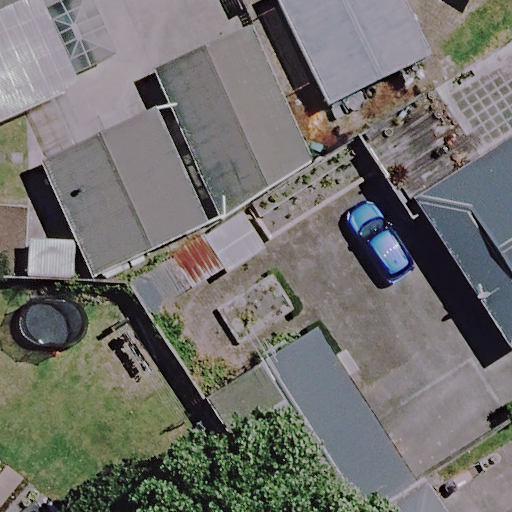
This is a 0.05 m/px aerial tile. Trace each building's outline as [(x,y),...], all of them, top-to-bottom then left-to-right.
[(0,0),(0,18),(40,0),(0,0)] [(272,0),(329,111),(432,58),(407,10),(402,0),(272,0)] [(306,169),(240,46),(162,87),(228,210),(306,169)] [(208,230),(154,123),(30,185),(85,293),(208,230)] [(511,141),(411,209),(511,358),(511,141)] [(430,511),(315,340),(211,410),(280,511),(430,511)]
